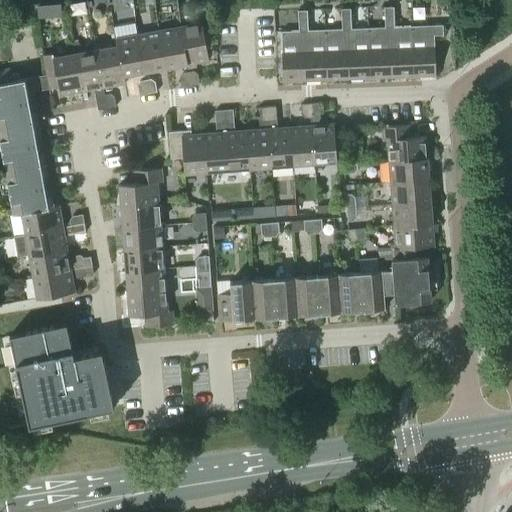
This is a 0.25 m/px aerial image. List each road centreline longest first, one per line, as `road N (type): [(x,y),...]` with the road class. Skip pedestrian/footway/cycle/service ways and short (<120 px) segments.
road 1 (residential): [(108,298),(83,125),(247,94),(448,92)]
road 2 (residential): [(464,329),(116,353),(108,298)]
road 3 (secondary): [(74,511),(468,441)]
road 4 (residential): [(464,329),(448,92)]
